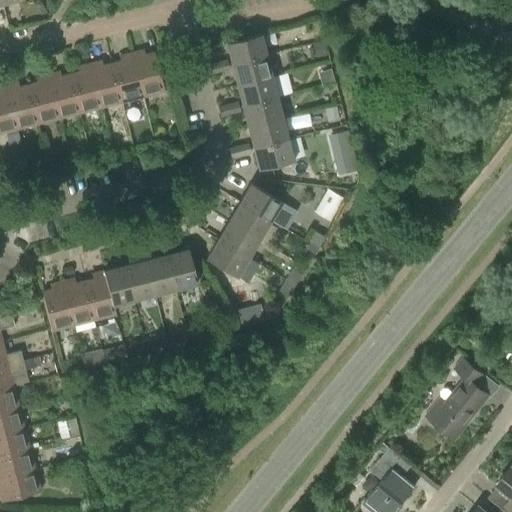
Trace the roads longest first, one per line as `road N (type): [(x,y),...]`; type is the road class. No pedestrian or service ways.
road 1 (tertiary): [(237,511),(511,179)]
road 2 (residential): [(0,242),(14,218),(222,167),(191,30)]
road 3 (residential): [(171,10),(0,48)]
road 4 (residential): [(430,511),(511,411)]
road 5 (residential): [(191,30),(316,1)]
